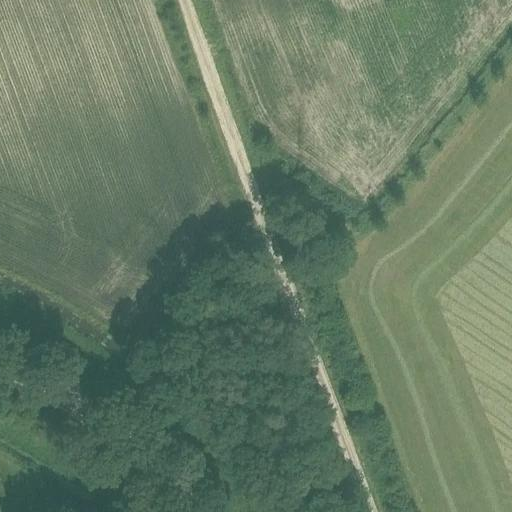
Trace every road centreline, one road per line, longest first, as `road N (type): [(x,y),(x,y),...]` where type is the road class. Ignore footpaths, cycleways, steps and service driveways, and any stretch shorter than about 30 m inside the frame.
road 1 (track): [(374,511),(181,0)]
road 2 (tertiary): [(195,511),(105,428),(0,365)]
